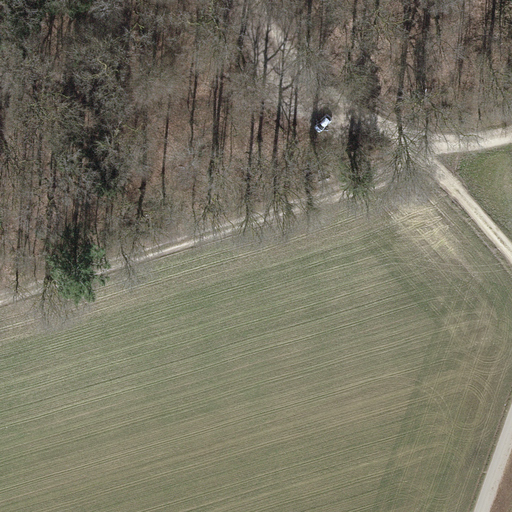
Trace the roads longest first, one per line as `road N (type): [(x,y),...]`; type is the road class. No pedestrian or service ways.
road 1 (track): [(0,293),(234,219),(411,149),(511,248)]
road 2 (track): [(511,125),(411,149),(369,116),(280,0)]
